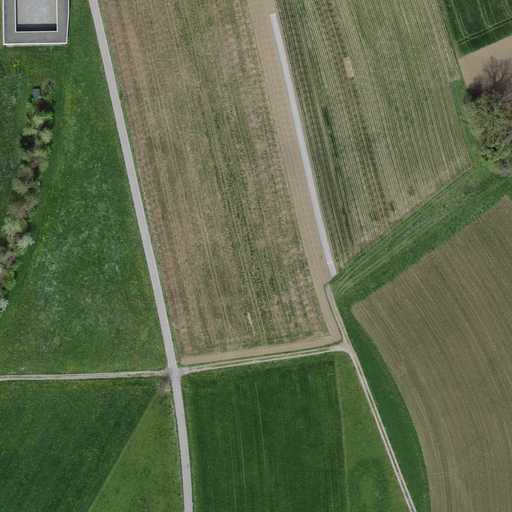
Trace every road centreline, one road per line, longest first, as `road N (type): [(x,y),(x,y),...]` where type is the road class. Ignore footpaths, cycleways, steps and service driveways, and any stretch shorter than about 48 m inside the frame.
road 1 (unclassified): [(187,511),(175,373),(92,0)]
road 2 (track): [(348,346),(175,373),(0,379)]
road 3 (track): [(326,286),(411,511)]
